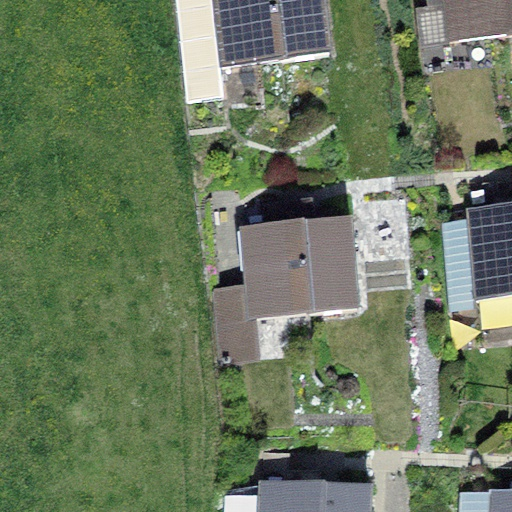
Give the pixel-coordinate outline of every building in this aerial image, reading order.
[(224,98),(221,69),(328,57),(321,0),(179,0),(191,101),(224,98)] [(511,0),(444,0),(449,43),(511,36),(511,0)] [(465,185),(476,304),(511,300),(511,207),(492,209),(490,183),(465,185)] [(253,366),(249,322),(357,312),(349,221),(242,230),(247,290),(215,293),(221,368),(253,366)] [(368,511),(369,489),(285,485),(286,453),(263,452),(261,488),(234,490),(224,498),(223,511),(368,511)] [(511,511),(511,496),(492,495),(491,511),(511,511)]
